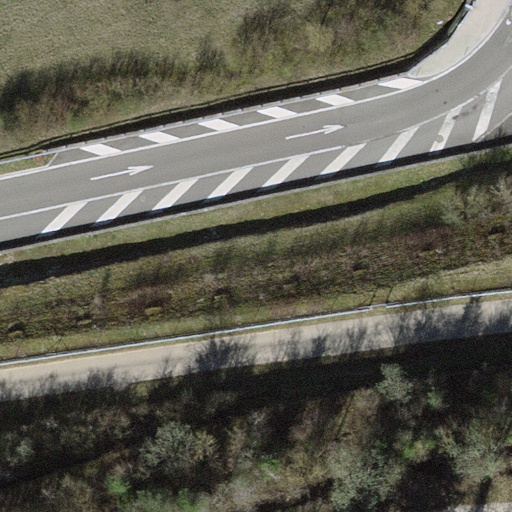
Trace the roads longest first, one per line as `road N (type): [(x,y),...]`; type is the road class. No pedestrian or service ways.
road 1 (motorway): [(0,206),(388,130),(479,75),(511,33)]
road 2 (track): [(511,311),(0,389)]
